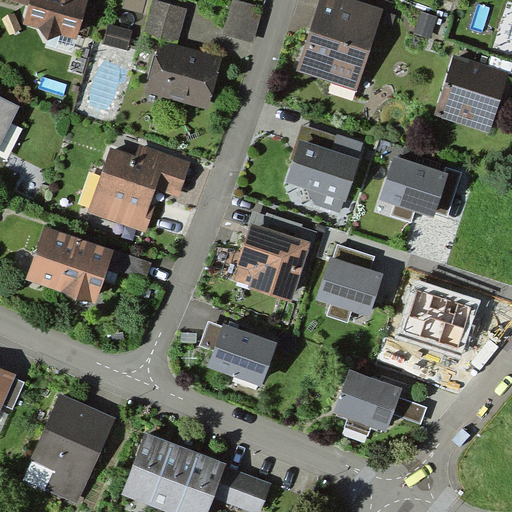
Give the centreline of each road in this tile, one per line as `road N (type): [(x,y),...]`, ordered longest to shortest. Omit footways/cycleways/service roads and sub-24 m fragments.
road 1 (residential): [(145,388),(286,0)]
road 2 (residential): [(145,388),(402,493)]
road 3 (residential): [(402,493),(511,369)]
road 4 (residential): [(0,318),(145,388)]
